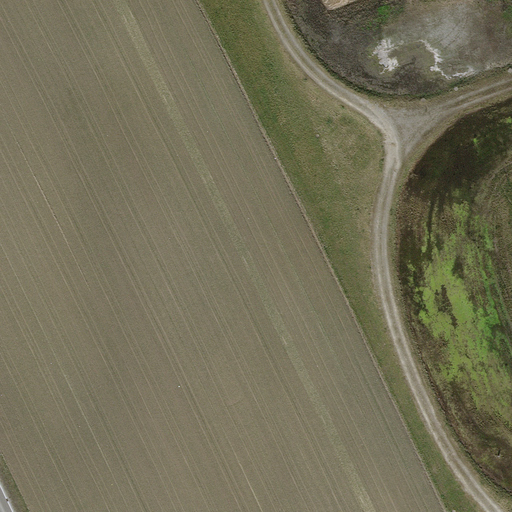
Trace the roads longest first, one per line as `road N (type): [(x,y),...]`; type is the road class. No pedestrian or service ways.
road 1 (track): [(407,134),(384,230),(403,336),(468,484),(495,511)]
road 2 (track): [(287,0),(305,53),(362,121),(407,134),(511,96)]
